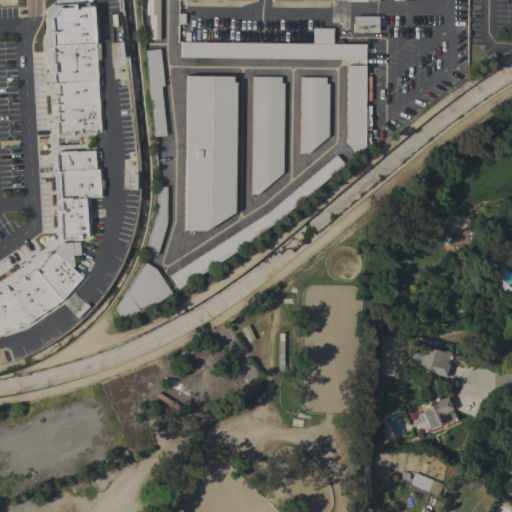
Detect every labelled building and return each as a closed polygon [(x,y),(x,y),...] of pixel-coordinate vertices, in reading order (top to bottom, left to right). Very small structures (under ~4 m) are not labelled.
[(158,0),(158,40),(148,40),(149,15),(146,15),(146,0),(158,0)] [(99,132),(51,135),(48,93),(57,92),(56,83),(48,84),(45,47),(48,47),(48,44),(46,44),(44,11),(46,9),(47,7),(50,6),(52,5),(86,3),(86,6),(90,5),(92,28),(99,132)] [(377,16),(377,32),(352,32),(352,16),(377,16)] [(180,43),(364,44),(364,60),(180,58),(180,43)] [(159,49),(163,86),(160,86),(165,135),(152,137),(143,51),(159,49)] [(345,65),(364,65),(363,146),(355,154),(344,143),(345,65)] [(204,230),(183,230),(185,76),(231,77),(231,83),(234,83),(233,212),(204,230)] [(256,194),(250,194),(251,77),(279,77),(279,83),(282,83),(281,173),(256,194)] [(307,153),(298,153),(299,77),(324,78),(324,84),(327,84),(327,136),(307,153)] [(87,206),(83,207),(86,237),(78,238),(78,240),(75,240),(75,239),(59,241),(55,200),(53,153),(93,151),(94,169),(97,169),(99,198),(87,198),(87,206)] [(334,155),(342,165),(275,221),(255,234),(257,237),(176,288),(168,275),(269,211),(334,155)] [(156,255),(144,251),(156,211),(156,187),(165,187),(165,224),(156,255)] [(464,232),(464,230),(471,229),(474,244),(453,246),(451,234),(464,232)] [(0,333),(0,286),(4,285),(31,267),(34,269),(50,251),(80,277),(60,301),(23,325),(0,333)] [(169,292),(138,313),(136,310),(121,320),(113,308),(142,261),(154,269),(169,292)] [(422,347),(439,352),(439,349),(450,353),(448,361),(447,361),(446,364),(449,365),(446,377),(443,376),(443,377),(416,369),(422,347)] [(448,396),(454,407),(450,408),(456,421),(446,425),(445,423),(429,431),(419,409),(448,396)] [(442,484),(437,496),(409,485),(414,473),(442,484)] [(511,476),(502,493),(511,498),(511,476)]
